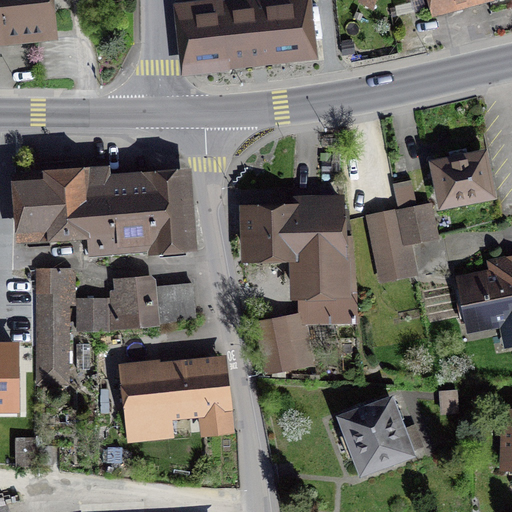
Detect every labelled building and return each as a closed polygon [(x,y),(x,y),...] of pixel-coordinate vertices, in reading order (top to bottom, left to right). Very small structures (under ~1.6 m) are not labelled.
[(0,0),(0,35),(50,30),(46,0),(0,0)] [(188,63),(309,49),(304,5),(222,14),(222,8),(217,2),(181,6),(188,63)] [(482,156),(436,166),(444,203),(490,194),(482,156)] [(104,177),(110,256),(195,250),(189,171),(104,177)] [(110,256),(104,177),(12,183),(17,244),(90,239),(91,257),(110,256)] [(430,205),(399,211),(406,245),(436,237),(430,205)] [(340,207),(247,210),(249,256),(297,254),(298,292),(306,292),(308,319),(357,319),(356,290),(352,236),(341,237),(340,207)] [(442,236),(436,237),(406,245),(399,211),(370,218),(382,279),(433,271),(430,256),(445,253),(442,236)] [(494,272),(460,280),(468,321),(488,318),(490,325),(509,321),(511,334),(511,259),(492,263),(494,272)] [(70,275),(37,275),(37,387),(70,387),(70,275)] [(201,324),(195,289),(155,292),(154,281),(114,284),(118,332),(158,329),(201,324)] [(110,302),(79,301),(78,335),(109,336),(110,302)] [(309,361),(300,317),(259,325),(268,369),(309,361)] [(17,349),(0,348),(0,404),(17,405),(17,349)] [(225,357),(121,370),(131,446),(174,441),(172,428),(199,424),(201,445),(236,440),(225,357)] [(358,455),(363,469),(421,447),(414,429),(402,434),(390,403),(344,419),(349,433),(340,437),(348,459),(358,455)]
